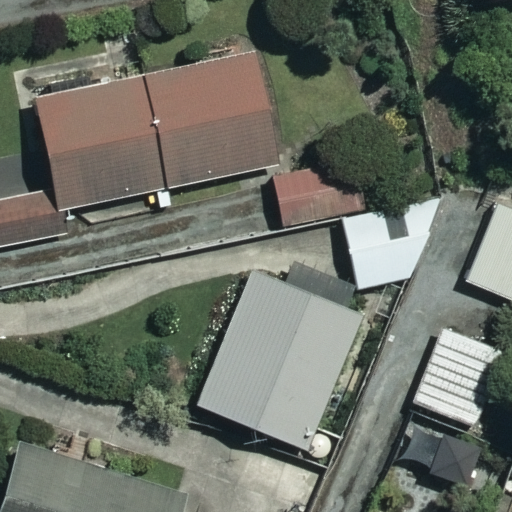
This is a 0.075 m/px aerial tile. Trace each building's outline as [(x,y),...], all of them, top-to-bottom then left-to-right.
[(142,81),(163,189),(271,168),(250,60),(142,81)] [(163,189),(142,81),(35,102),(52,188),(0,197),(0,252),(76,238),(70,207),(163,189)] [(365,211),(355,161),(273,177),(282,227),(365,211)] [(411,280),(445,200),(339,222),(354,291),(411,280)] [(511,203),(503,200),(465,280),(511,303),(511,203)] [(366,321),(250,276),(199,408),(314,453),(366,321)] [(501,352),(441,330),(414,404),(474,426),(501,352)] [(169,511),(175,494),(15,446),(0,495),(0,511),(169,511)]
